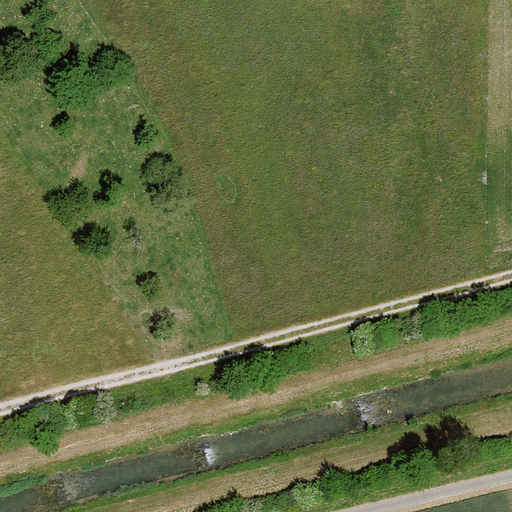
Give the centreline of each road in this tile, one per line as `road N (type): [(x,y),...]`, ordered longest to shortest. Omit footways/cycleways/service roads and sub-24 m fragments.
road 1 (track): [(511,277),(0,410)]
road 2 (track): [(362,511),(511,476)]
